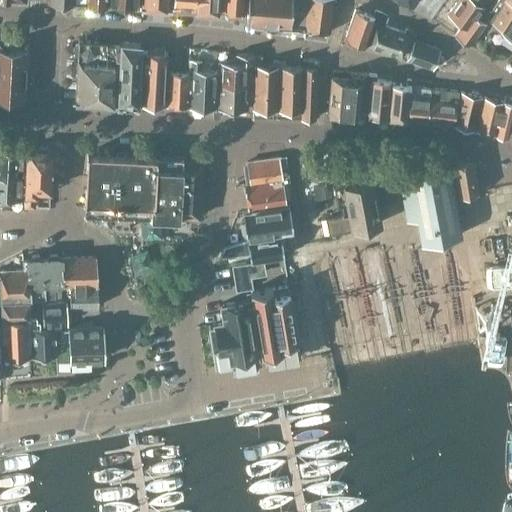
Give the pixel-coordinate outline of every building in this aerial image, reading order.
[(194,9),(194,0),(172,0),(172,8),(194,9)] [(194,0),(194,9),(217,11),(217,0),(194,0)] [(245,3),(245,0),(221,0),(221,11),(245,13),(245,3)] [(245,0),(245,3),(247,4),(245,23),(280,25),(281,27),(304,28),(306,7),(306,0),(245,0)] [(306,0),(306,7),(304,28),(329,32),(333,0),(306,0)] [(455,0),(447,13),(462,23),(463,22),(468,25),(474,15),(482,5),(482,4),(484,1),(482,0),(455,0)] [(502,28),(511,12),(511,3),(506,0),(496,0),(490,10),(485,18),(502,28)] [(462,23),(454,34),(469,44),(482,24),(485,21),(484,20),(485,18),(490,10),(491,9),(482,4),(482,5),(474,15),(468,25),(463,22),(462,23)] [(377,17),(372,15),(355,9),(345,37),(365,44),(373,21),(375,21),(377,17)] [(377,17),(375,21),(367,45),(401,56),(405,45),(410,47),(413,39),(416,33),(406,26),(404,31),(377,22),(381,11),(374,9),(372,15),(377,17)] [(511,12),(502,28),(500,31),(511,37),(511,12)] [(229,36),(256,38),(257,27),(230,24),(229,36)] [(0,35),(0,96),(24,98),(27,50),(9,49),(10,36),(0,35)] [(413,39),(410,47),(406,58),(432,67),(439,48),(413,39)] [(98,41),(78,40),(75,101),(78,101),(80,105),(86,105),(88,101),(96,102),(98,73),(96,73),(98,41)] [(98,73),(96,102),(101,102),(103,106),(111,107),(114,103),(117,103),(119,62),(104,61),(105,42),(98,41),(96,73),(98,73)] [(119,62),(117,103),(116,107),(137,108),(139,80),(140,51),(141,44),(120,42),(119,62)] [(140,51),(139,80),(142,80),(140,104),(164,105),(166,72),(167,53),(164,53),(164,49),(153,48),(153,52),(140,51)] [(189,48),(188,59),(198,60),(199,49),(189,48)] [(217,83),(247,84),(252,84),(254,54),(236,53),(236,61),(218,60),(217,69),(217,83)] [(303,66),(301,110),(301,117),(314,118),(316,66),(315,66),(316,59),(303,58),(303,66)] [(188,72),(186,106),(213,107),(215,69),(201,68),(201,60),(188,59),(188,72)] [(278,86),(278,65),(254,64),(253,108),(272,108),(272,86),(278,86)] [(303,66),(278,65),(278,86),(272,86),(272,108),(301,110),(303,66)] [(188,72),(166,72),(164,105),(186,106),(188,72)] [(364,114),(368,73),(350,72),(349,78),(331,77),(327,111),(364,114)] [(376,74),(368,73),(364,114),(386,116),(390,82),(390,80),(376,79),(376,74)] [(390,82),(386,116),(407,118),(410,85),(411,78),(405,78),(404,84),(390,82)] [(247,84),(217,83),(216,107),(246,108),(247,84)] [(430,87),(410,85),(407,118),(428,120),(430,87)] [(461,90),(430,87),(428,120),(452,123),(461,90)] [(482,96),(478,95),(462,91),(454,124),(473,129),(482,96)] [(511,96),(504,94),(503,100),(483,96),(475,129),(506,137),(511,113),(511,96)] [(24,163),(26,163),(26,148),(21,148),(0,146),(0,167),(5,168),(21,168),(21,166),(24,166),(24,163)] [(26,163),(25,173),(24,197),(24,204),(34,205),(35,188),(49,189),(51,149),(49,149),(47,146),(40,146),(38,148),(26,148),(26,163)] [(86,152),(84,214),(179,217),(179,215),(182,158),(182,156),(86,152)] [(249,182),(250,186),(282,181),(289,180),(287,166),(285,157),(279,156),(246,161),(246,162),(249,182)] [(182,158),(179,215),(199,216),(202,158),(182,158)] [(398,197),(391,158),(371,161),(379,201),(398,197)] [(473,160),(451,159),(458,195),(478,192),(473,160)] [(420,241),(461,234),(447,161),(397,170),(406,220),(416,218),(420,241)] [(0,197),(19,198),(19,197),(24,197),(25,173),(26,163),(24,163),(24,166),(21,166),(21,168),(5,168),(0,167),(0,197)] [(370,180),(342,185),(333,187),(337,207),(344,206),(345,214),(326,218),(329,234),(353,230),(352,227),(366,225),(366,226),(377,224),(377,223),(380,222),(372,179),(370,180)] [(282,181),(250,186),(243,187),(247,209),(280,204),(285,203),(282,181)] [(326,184),(312,186),(314,198),(329,195),(326,184)] [(247,209),(247,210),(242,211),(246,239),(280,233),(278,220),(291,218),(288,203),(285,203),(280,204),(247,209)] [(283,256),(280,233),(246,239),(223,246),(219,256),(219,257),(220,256),(248,253),(250,261),(283,256)] [(346,283),(362,281),(358,246),(342,248),(346,283)] [(49,257),(43,257),(44,284),(54,283),(62,283),(60,256),(58,256),(57,253),(50,254),(49,257)] [(30,257),(22,258),(23,269),(28,269),(29,276),(30,297),(37,297),(44,297),(44,290),(44,287),(44,284),(43,257),(40,257),(38,254),(32,254),(30,257)] [(96,255),(60,256),(62,283),(66,283),(97,282),(96,255)] [(246,262),(231,265),(235,290),(250,288),(248,274),(246,262)] [(0,298),(1,299),(11,298),(11,296),(15,295),(15,298),(27,297),(30,297),(29,276),(28,269),(23,269),(0,269),(0,298)] [(97,282),(66,283),(66,287),(69,287),(70,306),(97,305),(97,282)] [(54,283),(44,284),(44,287),(44,290),(44,297),(54,296),(54,288),(54,287),(54,283)] [(215,328),(210,329),(212,341),(217,341),(218,347),(213,348),(213,350),(228,347),(230,363),(231,366),(234,366),(234,371),(258,367),(256,353),(262,352),(282,349),(281,344),(298,341),(290,290),(289,290),(288,284),(287,285),(272,287),(272,286),(250,290),(252,302),(248,303),(247,299),(221,303),(223,321),(214,323),(214,324),(215,328)] [(28,314),(27,297),(15,298),(15,295),(11,296),(11,298),(1,299),(1,316),(28,315),(28,314)] [(43,323),(68,322),(66,300),(41,301),(43,323)] [(28,315),(1,316),(3,354),(30,353),(29,326),(39,325),(39,318),(36,319),(36,314),(28,314),(28,315)] [(31,353),(56,352),(55,339),(62,338),(61,327),(61,325),(39,325),(30,326),(31,353)] [(103,326),(61,327),(62,338),(55,339),(56,352),(56,359),(69,358),(69,359),(104,358),(103,326)]
